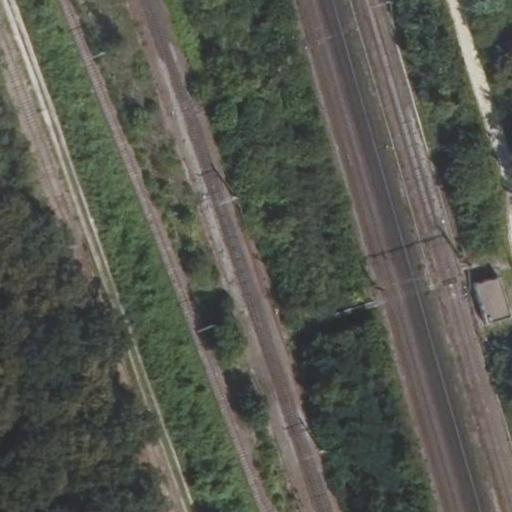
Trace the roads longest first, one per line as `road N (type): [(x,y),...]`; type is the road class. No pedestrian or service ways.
road 1 (track): [(192,511),(6,0)]
road 2 (track): [(511,168),(457,0)]
